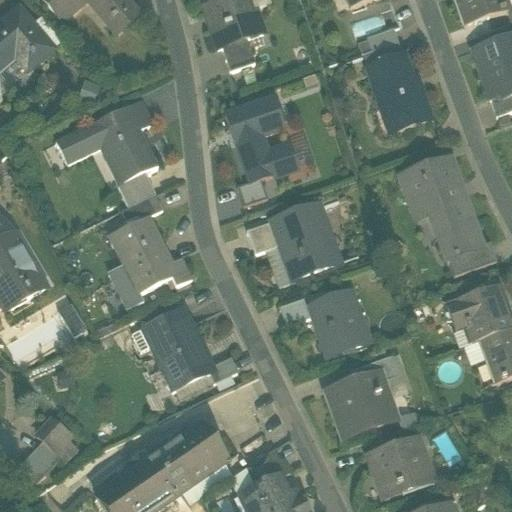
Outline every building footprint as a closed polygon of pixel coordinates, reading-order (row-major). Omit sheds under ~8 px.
[(40,0),(62,25),(86,4),(91,0),(92,0),(111,21),(112,22),(130,7),(123,0),(40,0)] [(92,0),(91,0),(86,4),(106,26),(111,21),(92,0)] [(212,0),(200,4),(217,53),(221,52),(245,43),(262,37),(249,0),(212,0)] [(347,0),(351,12),(385,0),(347,0)] [(452,0),(464,31),(505,17),(499,0),(452,0)] [(511,0),(499,0),(505,17),(506,17),(506,15),(508,14),(511,13),(511,0)] [(106,26),(115,37),(138,17),(130,7),(112,22),(111,21),(106,26)] [(0,71),(15,59),(26,49),(30,54),(29,55),(33,61),(35,59),(39,64),(53,52),(19,12),(0,27),(0,71)] [(366,44),(371,57),(397,48),(393,34),(366,44)] [(511,39),(472,54),(483,86),(485,85),(491,102),(492,104),(500,100),(501,105),(511,101),(511,39)] [(221,52),(229,77),(254,68),(245,43),(221,52)] [(401,60),(397,48),(371,57),(363,60),(367,72),(401,60)] [(27,74),(39,64),(35,59),(33,61),(29,55),(30,54),(26,49),(15,59),(27,74)] [(387,110),(397,138),(431,126),(419,93),(415,94),(403,59),(401,60),(367,72),(366,72),(380,113),(387,110)] [(489,102),(496,122),(511,116),(511,101),(501,105),(500,100),(492,104),(491,102),(489,102)] [(250,189),(250,190),(260,186),(273,182),(266,160),(259,140),(257,135),(282,126),(274,102),(224,120),(234,150),(236,149),(250,189)] [(129,126),(135,138),(152,129),(141,106),(115,119),(121,130),(129,126)] [(389,140),(397,138),(387,110),(380,113),(389,140)] [(66,171),(101,154),(101,153),(96,143),(121,130),(115,119),(55,149),(66,171)] [(129,126),(121,130),(96,143),(101,153),(101,154),(110,173),(114,171),(123,189),(141,181),(157,173),(150,160),(147,162),(135,138),(129,126)] [(257,135),(259,140),(283,132),(282,126),(257,135)] [(290,151),(266,160),(273,182),(298,173),(290,151)] [(432,223),(447,265),(482,253),(481,251),(463,200),(460,201),(447,165),(399,182),(411,216),(427,210),(432,223)] [(116,194),(127,215),(152,203),(141,181),(123,189),(116,194)] [(236,194),(243,213),(267,204),(260,186),(250,190),(250,189),(236,194)] [(154,201),(152,203),(127,215),(121,218),(125,228),(137,222),(139,227),(147,224),(161,217),(154,201)] [(416,228),(432,223),(427,210),(411,216),(416,228)] [(279,247),(293,284),(337,268),(317,211),(273,227),(275,233),(270,235),(275,248),(279,247)] [(107,280),(126,318),(142,309),(138,302),(170,286),(171,286),(165,272),(157,257),(162,255),(147,224),(139,227),(108,242),(109,243),(113,241),(128,270),(123,272),(107,280)] [(11,241),(14,243),(11,239),(0,228),(0,241),(3,244),(8,241),(11,241)] [(245,237),(254,261),(276,253),(275,248),(270,235),(268,229),(245,237)] [(44,295),(14,243),(11,241),(8,241),(3,244),(0,241),(0,298),(7,310),(24,300),(27,306),(44,295)] [(109,243),(123,272),(128,270),(113,241),(109,243)] [(447,265),(453,282),(496,267),(489,248),(481,251),(482,253),(447,265)] [(170,286),(174,294),(191,286),(180,264),(165,272),(171,286),(170,286)] [(498,291),(499,295),(510,325),(511,324),(500,290),(498,291)] [(499,295),(498,291),(486,295),(488,299),(499,295)] [(472,349),(477,347),(511,334),(511,332),(509,325),(510,325),(499,295),(488,299),(486,295),(445,310),(450,323),(464,330),(466,335),(472,349)] [(0,298),(0,315),(3,319),(27,306),(24,300),(7,310),(0,298)] [(311,313),(328,361),(366,347),(349,299),(311,313)] [(278,314),(285,333),(310,324),(303,306),(278,314)] [(141,337),(141,338),(150,355),(150,356),(153,355),(188,338),(192,336),(182,317),(141,337)] [(455,339),(466,335),(464,330),(450,323),(455,339)] [(511,334),(477,347),(493,390),(511,382),(511,334)] [(139,361),(150,355),(141,338),(130,343),(139,361)] [(202,366),(188,338),(153,355),(173,397),(171,399),(171,400),(208,382),(213,379),(211,375),(206,364),(202,366)] [(350,378),(354,389),(379,380),(381,387),(397,382),(390,364),(350,378)] [(208,382),(212,392),(237,380),(230,365),(211,375),(213,379),(208,382)] [(326,399),(342,445),(343,444),(342,441),(374,429),(376,433),(395,426),(381,387),(379,380),(354,389),(326,399)] [(41,450),(18,476),(17,477),(21,481),(35,494),(59,467),(54,462),(65,450),(69,446),(50,429),(36,445),(41,450)] [(342,441),(343,444),(376,433),(374,429),(342,441)] [(164,511),(221,472),(196,437),(99,505),(104,511),(164,511)] [(383,507),(401,500),(400,494),(430,483),(416,444),(367,461),(383,507)] [(59,467),(63,470),(74,458),(65,450),(54,462),(59,467)] [(244,478),(254,497),(278,485),(267,462),(244,478)] [(0,494),(5,498),(21,481),(17,477),(18,476),(3,463),(0,467),(0,494)] [(254,497),(244,478),(230,488),(238,505),(254,497)] [(432,491),(430,483),(400,494),(401,500),(401,502),(432,491)] [(300,511),(294,499),(287,503),(278,485),(254,497),(238,505),(241,511),(300,511)] [(453,510),(448,497),(410,511),(445,511),(452,510),(452,511),(453,510)]
